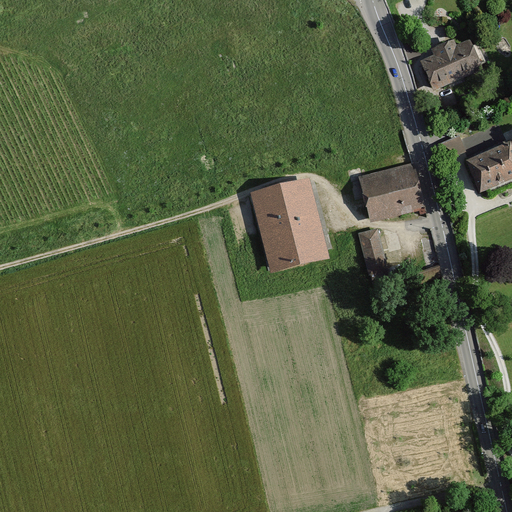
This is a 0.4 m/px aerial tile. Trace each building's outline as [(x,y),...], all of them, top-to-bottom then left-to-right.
[(415,42),(403,46),(408,60),(420,55),(415,42)] [(439,60),(424,66),(434,88),(479,69),(478,66),(486,63),(478,45),(470,48),(469,46),(455,52),(452,45),(436,52),(439,60)] [(465,151),(458,136),(437,146),(435,147),(434,148),(434,150),(433,152),(436,164),(465,151)] [(477,154),(466,159),(481,192),(511,178),(511,151),(507,141),(501,144),(503,149),(479,159),(477,154)] [(406,154),(360,166),(375,225),(421,213),(406,154)] [(314,185),(253,201),(272,278),(334,262),(314,185)] [(380,234),(360,238),(368,273),(388,268),(380,234)]
